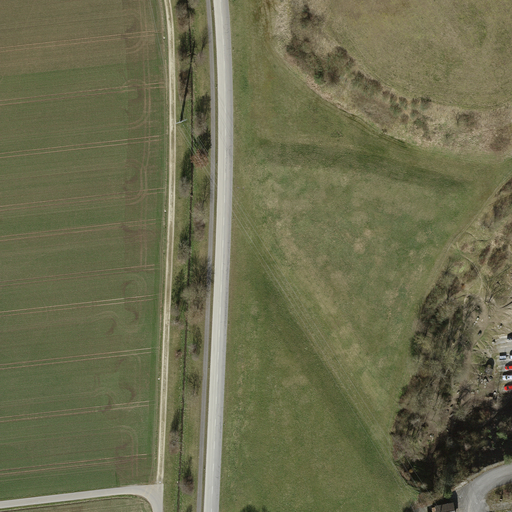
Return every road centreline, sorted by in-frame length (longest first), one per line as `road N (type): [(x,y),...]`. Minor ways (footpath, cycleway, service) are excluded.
road 1 (tertiary): [(220,0),(224,234),(211,511)]
road 2 (track): [(157,488),(172,152),(164,0)]
road 3 (track): [(0,504),(157,488),(157,511)]
